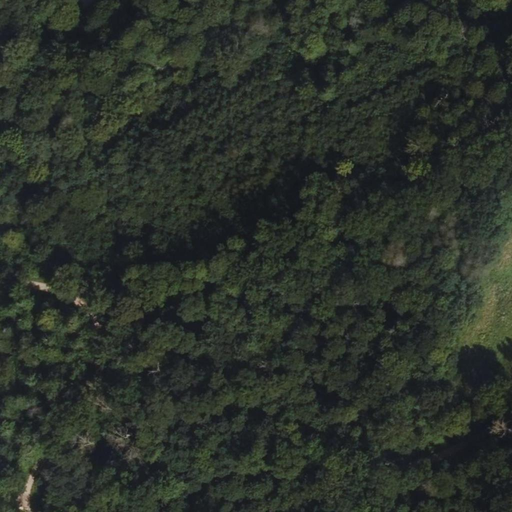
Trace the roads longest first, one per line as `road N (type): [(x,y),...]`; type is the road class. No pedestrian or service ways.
road 1 (track): [(116,511),(279,468),(417,454),(511,404)]
road 2 (track): [(0,292),(41,292),(88,326),(99,355),(76,415),(35,474),(30,511)]
